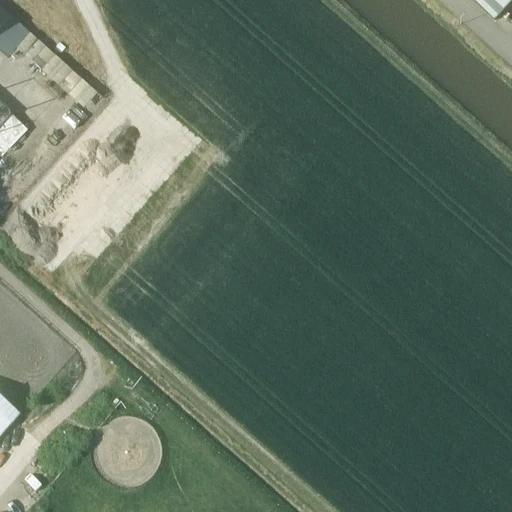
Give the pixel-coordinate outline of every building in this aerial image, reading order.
[(511,0),(470,0),(494,21),(511,1),(511,0)] [(0,51),(7,58),(30,33),(11,16),(10,17),(0,8),(0,51)] [(28,56),(83,108),(98,92),(43,40),(28,56)] [(0,129),(7,122),(13,116),(0,103),(0,129)] [(7,122),(0,129),(0,148),(6,154),(23,136),(7,122)] [(0,439),(21,417),(0,397),(0,439)]
